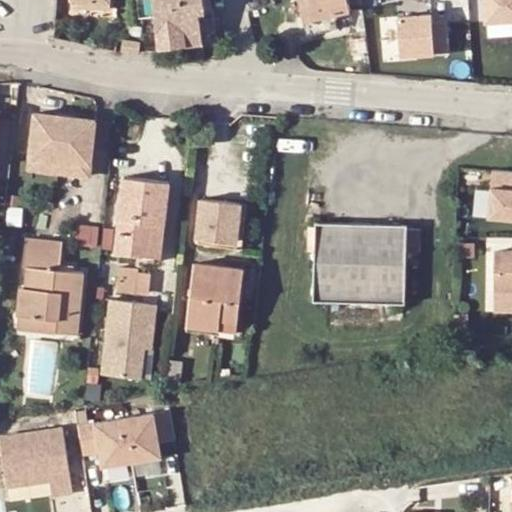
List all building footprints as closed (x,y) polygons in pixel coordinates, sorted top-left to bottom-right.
[(214,9),(204,11),(203,0),(138,0),(141,17),(157,16),(160,47),(204,42),(203,39),(218,38),(214,9)] [(349,10),(347,0),(300,0),(308,34),(336,27),(333,14),(349,10)] [(511,0),(486,0),(488,19),(511,17),(511,0)] [(430,16),(396,19),(399,57),(433,54),(430,16)] [(137,50),(139,43),(124,40),(122,47),(137,50)] [(33,114),(29,156),(59,160),(89,163),(94,120),(64,117),(33,114)] [(28,169),(58,172),(59,160),(29,156),(28,169)] [(88,175),(89,163),(59,160),(58,172),(88,175)] [(511,176),(488,174),(483,221),(511,224),(511,176)] [(168,180),(124,175),(115,251),(140,254),(148,254),(151,222),(163,223),(168,180)] [(194,245),(215,247),(216,240),(225,241),(227,226),(236,226),(239,202),(199,198),(194,245)] [(215,247),(241,249),(247,203),(239,202),(236,226),(227,226),(225,241),(216,240),(215,247)] [(151,222),(148,254),(140,254),(140,259),(159,261),(163,223),(151,222)] [(405,226),(315,224),(315,229),(306,228),(305,251),(314,252),(313,298),(327,299),(379,300),(403,301),(405,252),(417,252),(418,229),(405,229),(405,226)] [(53,316),(52,330),(74,332),(80,272),(58,269),(61,241),(50,240),(23,238),(20,266),(26,266),(24,287),(18,286),(16,313),(53,316)] [(511,250),(492,251),(492,290),(511,289),(511,250)] [(242,269),(192,263),(185,325),(217,329),(218,319),(236,321),(242,269)] [(156,292),(157,265),(123,264),(122,291),(156,292)] [(511,289),(492,290),(491,311),(511,311),(511,289)] [(142,347),(147,302),(108,298),(100,373),(138,377),(142,347)] [(379,300),(327,299),(327,324),(378,326),(379,300)] [(154,303),(147,302),(142,347),(149,348),(154,303)] [(52,330),(53,316),(16,313),(14,326),(52,330)] [(465,314),(453,314),(452,336),(465,336),(465,314)] [(236,321),(218,319),(217,329),(235,331),(236,321)] [(168,413),(76,425),(79,455),(95,453),(98,468),(159,460),(157,444),(173,442),(168,413)] [(59,427),(0,435),(0,468),(3,486),(46,479),(48,494),(68,491),(59,427)]
